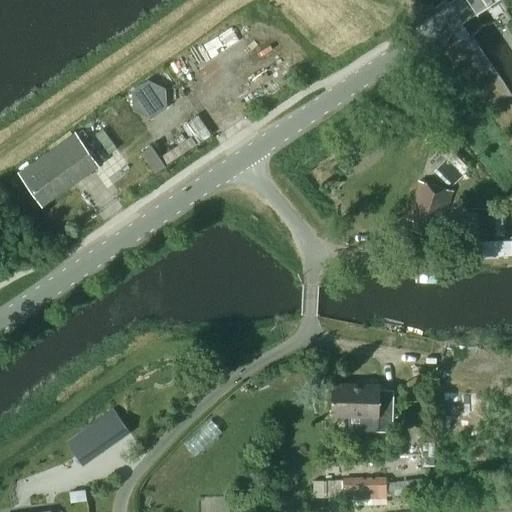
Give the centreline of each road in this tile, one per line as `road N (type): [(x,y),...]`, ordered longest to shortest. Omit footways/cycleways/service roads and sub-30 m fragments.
road 1 (tertiary): [(0,320),(242,158)]
road 2 (tertiary): [(242,158),(478,0)]
road 3 (unclassified): [(242,158),(300,231),(309,257),(306,332)]
